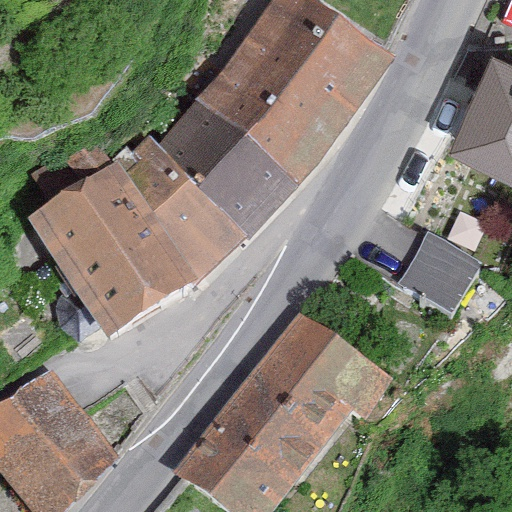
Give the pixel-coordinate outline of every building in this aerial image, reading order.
[(272,0),(195,104),(301,182),(391,62),(308,0),(272,0)] [(511,61),(494,54),(458,140),(511,162),(511,61)] [(160,145),(245,236),(301,182),(195,104),(160,145)] [(150,135),(116,161),(193,281),(245,236),(160,145),(150,135)] [(116,161),(30,217),(107,336),(193,281),(116,161)] [(430,241),(398,291),(456,327),(487,277),(430,241)] [(305,324),(182,488),(213,511),(277,511),(351,414),(367,426),(394,390),(305,324)] [(52,378),(0,420),(0,473),(31,511),(59,511),(121,462),(52,378)]
